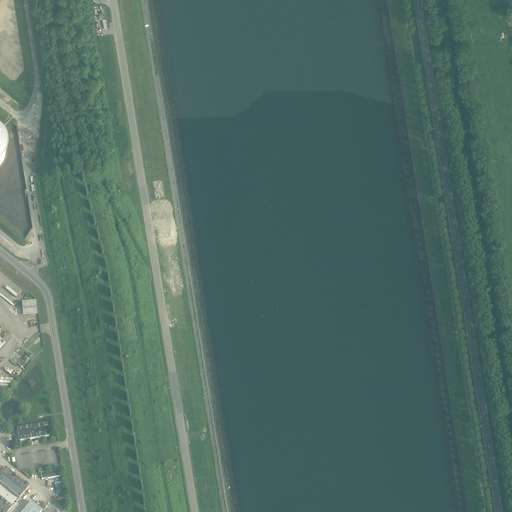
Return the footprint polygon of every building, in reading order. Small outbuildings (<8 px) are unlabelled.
[(29,302),(23,309),(30,315),(36,308),(29,302)] [(47,424),(17,428),(19,442),(34,439),(35,442),(38,442),(37,439),(49,437),(47,424)] [(5,467),(0,473),(0,481),(19,498),(29,487),(5,467)] [(59,470),(41,473),(42,479),(60,477),(59,470)] [(0,511),(7,511),(12,507),(0,496),(0,511)] [(31,501),(22,511),(40,511),(42,510),(31,501)]
